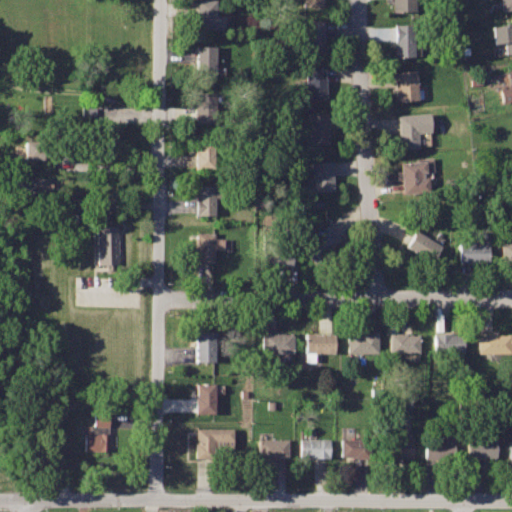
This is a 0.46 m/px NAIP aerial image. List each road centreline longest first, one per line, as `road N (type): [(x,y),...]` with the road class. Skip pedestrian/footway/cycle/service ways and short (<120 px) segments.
road 1 (residential): [(154,502),(158,0)]
road 2 (residential): [(154,502),(511,500)]
road 3 (residential): [(160,295),(511,295)]
road 4 (residential): [(377,295),(357,0)]
road 5 (residential): [(154,502),(0,504)]
